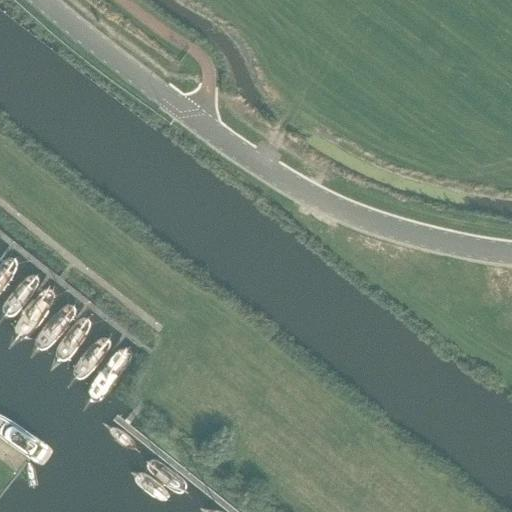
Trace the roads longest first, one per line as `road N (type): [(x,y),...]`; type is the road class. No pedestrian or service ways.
road 1 (unclassified): [(190,120),(361,222),(511,255)]
road 2 (unclassified): [(190,120),(38,0)]
